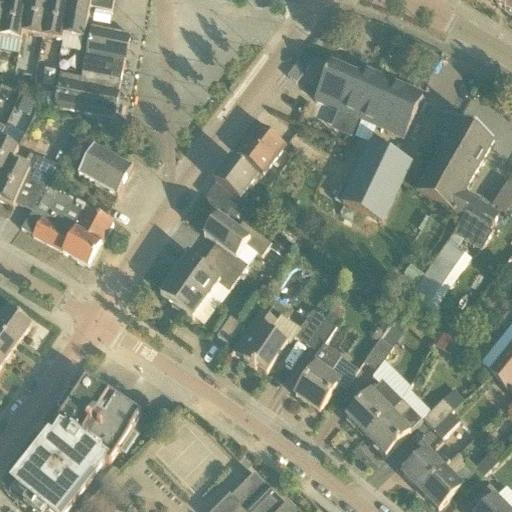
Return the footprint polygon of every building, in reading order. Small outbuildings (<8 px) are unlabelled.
[(15,4),(15,0),(8,0),(0,41),(1,41),(0,46),(0,53),(20,57),(23,37),(22,37),(28,7),(15,4)] [(0,0),(0,41),(8,0),(2,0),(2,1),(0,0)] [(37,0),(29,0),(28,7),(22,37),(23,37),(43,41),(50,0),(44,0),(44,1),(37,0)] [(63,45),(64,39),(69,6),(56,4),(56,0),(50,0),(43,41),(63,45)] [(70,0),(69,6),(64,39),(84,43),(91,10),(112,15),(115,0),(70,0)] [(511,15),(511,0),(502,0),(498,8),(505,12),(505,11),(511,15)] [(114,122),(120,89),(131,38),(92,30),(82,81),(61,77),(54,110),(114,122)] [(359,122),(379,79),(366,73),(363,82),(331,68),(316,103),(359,122)] [(384,81),(379,79),(359,122),(403,142),(402,142),(404,143),(423,98),(422,98),(392,85),(393,85),(384,81)] [(15,115),(29,122),(35,109),(21,103),(15,115)] [(435,206),(477,134),(448,117),(437,135),(450,142),(418,197),(435,206)] [(259,129),(237,157),(264,178),(285,149),(259,129)] [(474,204),(463,198),(494,144),(477,134),(435,206),(453,216),(464,221),(474,204)] [(18,152),(0,143),(0,187),(1,188),(2,188),(11,167),(12,167),(15,160),(18,152)] [(372,148),(344,209),(382,227),(410,167),(372,148)] [(134,173),(125,168),(95,151),(79,180),(118,201),(134,173)] [(26,185),(47,194),(50,190),(62,173),(30,158),(27,165),(15,160),(12,167),(11,167),(2,188),(1,188),(0,189),(0,204),(14,211),(26,185)] [(217,188),(208,199),(207,201),(227,216),(230,212),(238,219),(248,207),(243,203),(258,184),(232,164),(215,186),(217,188)] [(490,206),(508,215),(511,207),(511,185),(503,181),(490,206)] [(89,212),(59,195),(50,190),(47,194),(21,233),(33,240),(63,256),(63,257),(89,271),(114,227),(89,213),(89,212)] [(474,204),(464,221),(465,221),(456,236),(481,248),(500,218),(474,204)] [(269,253),(272,249),(243,227),(238,234),(218,220),(204,240),(223,253),(215,264),(240,282),(249,270),(238,262),(247,250),(263,261),(269,253)] [(272,249),(269,253),(284,263),(294,249),(281,240),(279,239),(272,249)] [(472,263),(458,253),(448,246),(409,299),(433,317),(472,263)] [(240,282),(215,264),(207,275),(189,261),(175,280),(207,304),(218,288),(230,296),(240,282)] [(193,323),(207,304),(175,280),(161,299),(193,323)] [(0,324),(0,335),(18,349),(32,329),(9,312),(0,324)] [(308,349),(326,323),(314,314),(301,332),(282,319),(278,325),(262,314),(238,350),(233,356),(244,364),(256,372),(257,370),(267,378),(288,347),(291,348),(296,341),(308,349)] [(326,323),(308,349),(319,356),(311,367),(316,370),(296,399),(321,416),(341,387),(330,379),(342,361),(325,350),(342,326),(329,318),(326,323)] [(242,329),(231,321),(218,340),(229,348),(242,329)] [(378,375),(395,352),(403,340),(389,331),(365,366),(378,375)] [(0,364),(4,368),(18,349),(0,335),(0,364)] [(511,347),(489,375),(511,394),(511,392),(511,347)] [(142,421),(87,384),(55,432),(61,436),(54,447),(51,444),(16,488),(46,511),(69,511),(95,480),(94,480),(105,465),(110,468),(142,421)] [(367,440),(402,405),(383,385),(347,420),(367,440)] [(451,417),(452,418),(455,415),(444,404),(424,423),(434,434),(451,417)] [(411,436),(400,424),(411,413),(402,405),(367,440),(386,460),(411,436)] [(460,427),(452,418),(451,417),(434,434),(443,443),(460,427)] [(422,496),(450,467),(442,459),(437,465),(427,455),(404,478),(422,496)] [(450,467),(422,496),(437,511),(441,511),(462,491),(453,481),(468,466),(460,458),(450,467)] [(491,458),(474,475),(483,483),(500,466),(491,458)] [(218,511),(293,511),(289,507),(283,511),(282,511),(270,500),(273,497),(255,479),(232,502),(230,500),(218,511)] [(506,511),(496,502),(500,498),(490,488),(472,506),(478,511),(506,511)]
